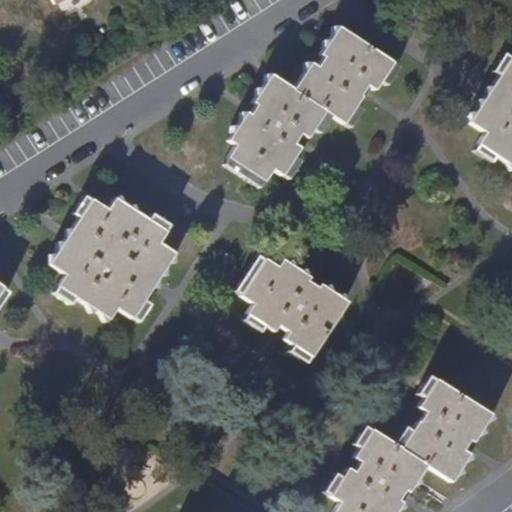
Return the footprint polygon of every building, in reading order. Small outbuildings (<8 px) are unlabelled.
[(382,68),(328,33),(310,61),(314,64),(312,68),(308,74),(300,70),(282,99),(260,85),(242,112),(249,116),(246,121),(243,126),(233,120),(215,148),(225,154),(217,167),(255,192),(263,179),(273,185),(291,158),(283,153),(287,148),(290,143),(298,148),(316,121),(334,132),(352,105),(350,104),(354,97),(357,93),(364,97),(382,68)] [(511,73),(504,69),(487,96),(462,134),(479,145),(472,156),(511,182),(511,73)] [(155,247),(163,235),(111,202),(104,213),(87,202),(66,235),(45,267),(62,278),(54,290),(104,323),(113,311),(129,322),(152,288),(173,258),(155,247)] [(274,265),(269,273),(258,265),(235,300),(247,307),(239,321),(266,339),(269,335),(273,337),(279,340),(273,348),(301,366),(337,309),(310,292),(307,296),(302,293),(297,291),(302,283),(274,265)] [(482,426),(424,388),(406,417),(413,421),(406,431),(405,430),(387,458),(359,440),(341,468),(346,472),(342,478),(338,484),(332,480),(315,508),(320,511),(383,511),(388,506),(391,500),(397,504),(416,476),(441,493),(459,465),(453,461),(457,455),(460,450),(464,454),(482,426)]
